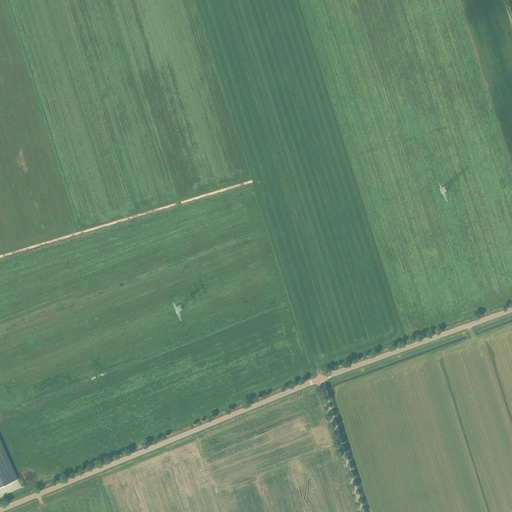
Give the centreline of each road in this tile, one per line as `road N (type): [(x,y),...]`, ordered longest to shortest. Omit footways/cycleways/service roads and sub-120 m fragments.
road 1 (unclassified): [(0,510),(320,379)]
road 2 (track): [(0,256),(251,181)]
road 3 (unclassified): [(320,379),(511,310)]
road 4 (unclassified): [(362,511),(320,379)]
